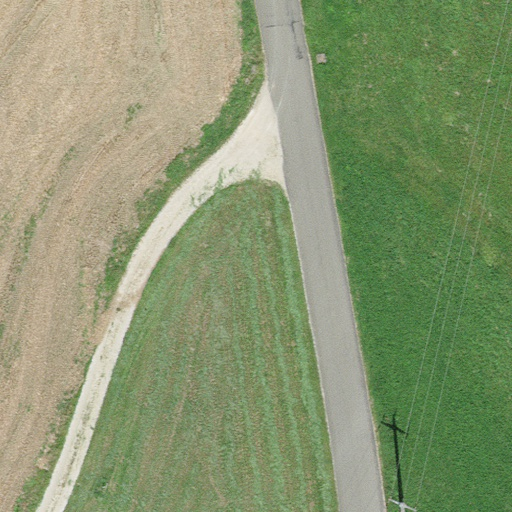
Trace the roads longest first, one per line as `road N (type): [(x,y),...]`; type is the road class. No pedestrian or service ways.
road 1 (unclassified): [(359,511),(271,0)]
road 2 (track): [(45,511),(100,338),(141,249),(197,186),(295,127)]
